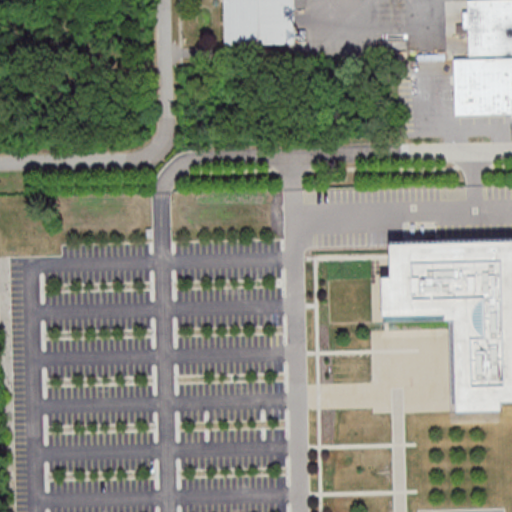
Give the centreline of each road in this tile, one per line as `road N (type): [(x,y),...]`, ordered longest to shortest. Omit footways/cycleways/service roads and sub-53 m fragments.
road 1 (residential): [(511,149),(192,158),(162,189)]
road 2 (residential): [(0,162),(145,160),(165,139)]
road 3 (residential): [(165,139),(162,0)]
